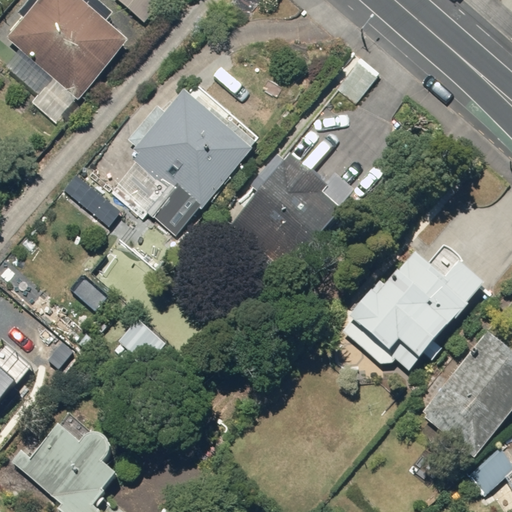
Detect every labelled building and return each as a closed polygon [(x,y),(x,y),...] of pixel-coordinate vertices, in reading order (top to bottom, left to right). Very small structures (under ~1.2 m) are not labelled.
[(67,0),(68,0),(67,0),(40,0),(35,6),(31,2),(17,19),(21,22),(4,41),(73,103),(122,49),(102,31),(110,21),(86,0),(67,0)] [(166,0),(111,0),(142,27),(166,0)] [(354,107),(376,82),(358,66),(335,91),(354,107)] [(247,155),(256,143),(190,87),(163,118),(155,112),(126,146),(133,152),(130,156),(134,160),(130,165),(131,167),(114,187),(113,187),(107,194),(140,221),(146,214),(175,239),(197,213),(200,215),(249,157),(247,155)] [(335,216),(350,200),(330,182),(320,194),(285,163),(281,168),(274,162),(247,191),(255,198),(229,226),(268,260),(283,274),(286,276),(338,218),(335,216)] [(443,248),(424,269),(411,258),(384,290),(372,280),(344,311),(350,316),(341,327),(347,332),(344,334),(386,371),(392,364),(407,377),(458,319),(460,321),(475,304),(481,309),(491,297),(458,268),(462,264),(443,248)] [(268,260),(253,276),(269,290),(283,274),(268,260)] [(135,325),(117,344),(142,368),(160,350),(135,325)] [(492,347),(481,339),(417,418),(471,462),(511,411),(511,353),(511,355),(496,343),(492,347)] [(59,430),(17,474),(57,511),(98,511),(94,507),(101,500),(98,498),(114,481),(100,468),(103,465),(104,459),(103,452),(99,447),(93,444),(86,444),(80,446),(78,448),(59,430)] [(511,464),(511,465),(501,450),(466,479),(482,501),(503,484),(511,497),(511,464)]
